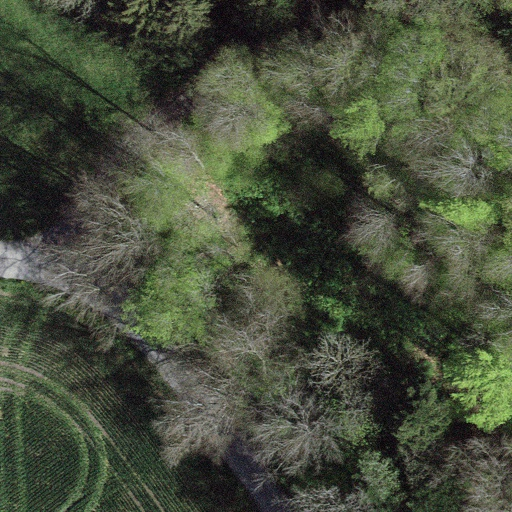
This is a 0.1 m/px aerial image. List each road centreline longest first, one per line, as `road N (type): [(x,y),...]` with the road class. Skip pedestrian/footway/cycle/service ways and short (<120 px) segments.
road 1 (track): [(511,125),(429,85),(325,66),(267,70),(198,100),(129,152),(91,202),(52,279)]
road 2 (unclassified): [(0,268),(52,279),(97,302),(169,377),(271,511)]
